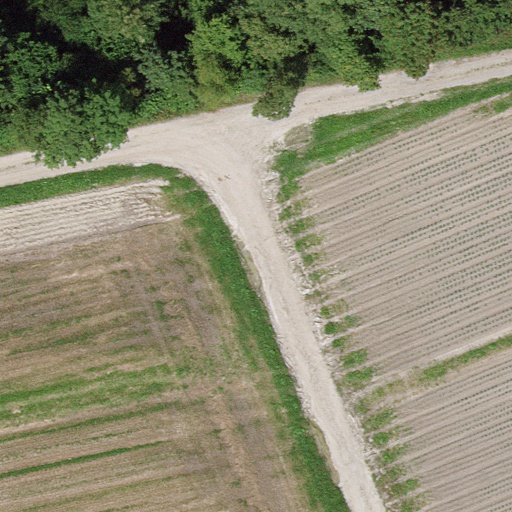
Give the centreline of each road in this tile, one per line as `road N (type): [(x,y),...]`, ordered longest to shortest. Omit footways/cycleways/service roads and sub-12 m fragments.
road 1 (track): [(511,61),(0,170)]
road 2 (track): [(215,125),(374,511)]
